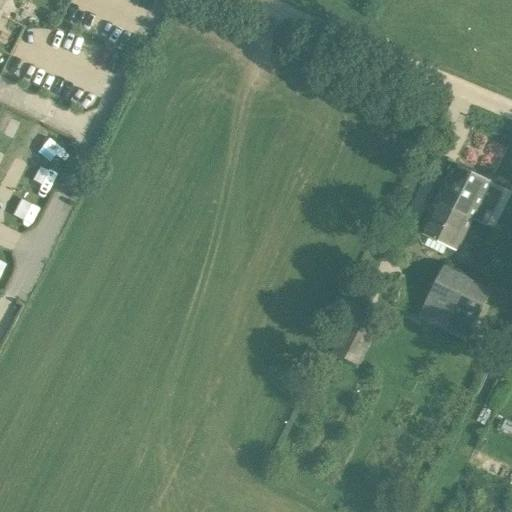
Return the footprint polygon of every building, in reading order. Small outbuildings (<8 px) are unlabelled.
[(454,164),(436,200),(472,220),(482,201),(491,206),(499,191),(490,185),(490,183),(454,164)] [(457,252),(472,220),(436,200),(420,232),(418,236),(422,244),(448,256),(455,255),(457,252)] [(443,266),(418,317),(445,330),(470,279),(443,266)] [(491,290),(470,279),(445,330),(466,340),(491,290)] [(334,352),(361,367),(382,328),(355,313),(334,352)]
